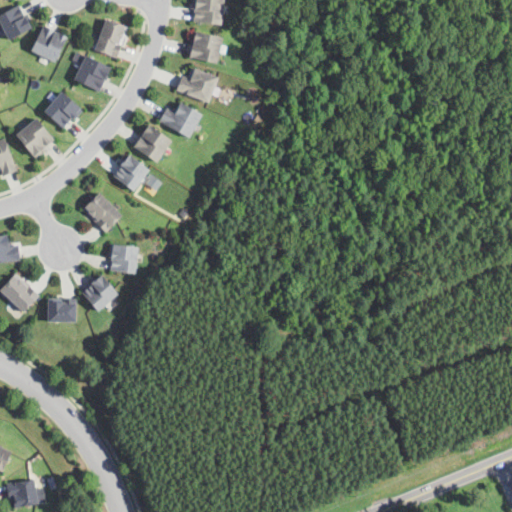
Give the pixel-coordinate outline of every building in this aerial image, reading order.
[(222,0),(222,23),(195,22),(196,7),(192,7),(192,0),(222,0)] [(25,16),(29,13),(32,18),(28,20),(32,27),(9,39),(0,21),(0,13),(19,4),(25,16)] [(128,27),(118,58),(96,50),(106,20),(128,27)] [(68,36),(55,61),(31,49),(43,24),(68,36)] [(216,62),(188,56),(194,29),(222,36),(216,62)] [(107,80),(104,79),(99,90),(74,78),(84,54),(112,66),(108,74),(109,74),(107,80)] [(219,77),(208,102),(175,89),(182,73),(190,76),(194,67),(219,77)] [(75,119),(72,117),(64,127),(43,111),(60,90),(83,109),(75,119)] [(180,101),(202,114),(189,137),(159,119),(166,107),(174,112),(180,101)] [(37,159),(15,133),(35,116),(54,138),(45,146),(48,149),(37,159)] [(157,162),(133,146),(148,124),(172,140),(157,162)] [(0,138),(4,137),(17,171),(4,176),(1,168),(0,168),(0,138)] [(134,191),(114,176),(122,165),(119,163),(127,152),(150,169),(134,191)] [(122,216),(106,232),(83,209),(99,193),(122,216)] [(189,211),(185,217),(180,213),(184,207),(189,211)] [(0,233),(8,233),(9,240),(12,240),(13,245),(19,244),(20,259),(0,261),(0,233)] [(135,273),(110,269),(111,258),(110,258),(112,243),(139,246),(135,273)] [(40,296),(25,313),(0,291),(16,274),(40,296)] [(103,274),(119,293),(97,311),(79,289),(95,276),(97,279),(103,274)] [(76,299),(76,322),(48,322),(49,299),(76,299)] [(0,446),(12,452),(2,473),(0,472),(0,446)] [(35,479),(39,504),(15,508),(14,502),(9,503),(6,484),(35,479)]
